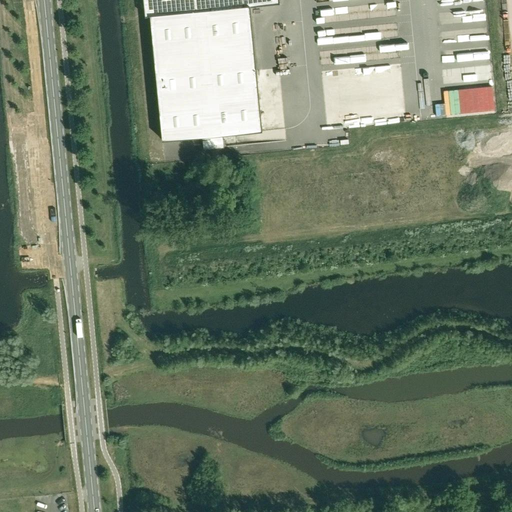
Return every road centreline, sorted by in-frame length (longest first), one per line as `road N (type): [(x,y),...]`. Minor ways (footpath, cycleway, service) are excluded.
road 1 (secondary): [(95,511),(44,0)]
road 2 (track): [(511,338),(453,323),(379,360),(280,348),(176,354),(96,375)]
